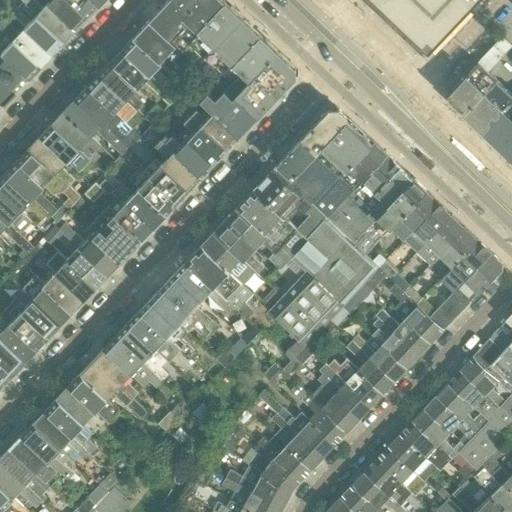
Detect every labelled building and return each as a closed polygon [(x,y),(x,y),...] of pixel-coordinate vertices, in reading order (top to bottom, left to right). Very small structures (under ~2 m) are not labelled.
[(21,0),(24,2),(64,40),(76,27),(49,1),(43,7),(34,0),(21,0)] [(49,0),(49,1),(76,27),(88,15),(71,0),(49,0)] [(71,0),(88,15),(99,3),(95,0),(71,0)] [(167,0),(150,19),(164,34),(196,0),(167,0)] [(196,0),(164,34),(175,44),(181,49),(198,31),(197,30),(224,1),(223,0),(196,0)] [(375,0),(428,51),(476,0),(375,0)] [(181,49),(198,66),(242,18),(224,1),(197,30),(198,31),(181,49)] [(25,26),(53,52),(64,40),(24,2),(18,8),(19,10),(30,21),(25,26)] [(0,26),(41,65),(53,52),(25,26),(19,32),(0,14),(0,26)] [(198,66),(214,82),(259,34),(242,18),(198,66)] [(161,62),(171,72),(178,65),(166,54),(175,44),(164,34),(150,19),(134,36),(161,62)] [(0,49),(29,77),(41,65),(0,26),(0,49)] [(214,82),(223,90),(231,98),(234,95),(277,50),(259,34),(214,82)] [(155,69),(161,62),(134,36),(123,48),(175,98),(180,93),(181,92),(166,78),(155,69)] [(446,95),(448,96),(481,128),(511,95),(511,94),(487,71),(511,46),(511,47),(511,46),(511,45),(502,36),(466,74),(446,95)] [(111,61),(138,87),(143,81),(166,102),(160,108),(163,111),(175,98),(123,48),(120,51),(111,61)] [(0,73),(17,90),(29,77),(0,49),(0,73)] [(234,95),(257,116),(295,76),(295,68),(277,50),(234,95)] [(99,73),(137,109),(143,103),(132,93),(138,87),(111,61),(99,73)] [(0,98),(4,103),(17,90),(0,73),(0,98)] [(87,85),(122,119),(128,114),(131,116),(137,109),(99,73),(87,85)] [(75,98),(128,147),(139,136),(132,129),(131,128),(122,119),(87,85),(75,98)] [(211,110),(238,135),(257,116),(234,95),(231,98),(223,90),(215,98),(208,91),(200,99),(211,110)] [(511,95),(481,128),(499,145),(511,130),(511,95)] [(121,154),(125,150),(128,147),(75,98),(64,110),(91,136),(96,131),(121,154)] [(157,105),(145,117),(151,123),(163,111),(160,108),(157,105)] [(190,115),(226,149),(238,135),(211,110),(205,117),(196,108),(190,115)] [(292,178),(348,118),(338,109),(338,108),(330,108),(330,109),(277,164),(292,178)] [(52,123),(94,162),(100,156),(94,151),(100,145),(91,136),(64,110),(52,123)] [(151,123),(145,117),(143,115),(132,129),(139,136),(151,123)] [(186,136),(213,162),(226,149),(190,115),(183,121),(192,130),(186,136)] [(348,168),(373,142),(348,118),(292,178),(277,164),(273,168),(313,206),(348,168)] [(41,135),(67,161),(73,154),(82,164),(87,169),(82,175),(91,184),(104,172),(94,162),(52,123),(41,135)] [(511,130),(499,145),(511,157),(511,130)] [(162,138),(201,175),(213,162),(186,136),(180,143),(171,135),(168,137),(165,134),(162,138)] [(29,147),(68,186),(75,179),(62,167),(67,161),(41,135),(29,147)] [(153,154),(188,188),(201,175),(162,138),(160,139),(163,143),(153,154)] [(332,212),(348,195),(386,154),(376,144),(373,142),(348,168),(313,206),(323,215),(327,218),(332,212)] [(17,159),(44,185),(53,194),(59,188),(62,192),(68,186),(29,147),(17,159)] [(140,165),(141,166),(177,200),(188,188),(153,154),(151,152),(140,165)] [(334,225),(341,231),(400,167),(386,154),(348,195),(332,212),(327,218),(334,225)] [(118,156),(112,162),(120,169),(126,163),(118,156)] [(5,172),(48,213),(54,206),(38,191),(44,185),(17,159),(5,172)] [(130,178),(166,212),(177,200),(141,166),(130,178)] [(368,225),(376,216),(411,178),(400,167),(341,231),(353,242),(368,225)] [(304,210),(317,222),(323,215),(313,206),(273,168),(254,188),(283,215),(296,202),(304,210)] [(0,177),(0,190),(20,210),(26,204),(42,220),(48,213),(5,172),(0,177)] [(121,193),(154,225),(166,212),(130,178),(126,175),(120,181),(119,185),(116,188),(121,193)] [(353,242),(365,253),(389,228),(425,190),(411,178),(376,216),(368,225),(353,242)] [(104,190),(95,182),(84,194),(93,202),(104,190)] [(69,198),(63,203),(69,209),(76,201),(80,197),(73,190),(68,186),(62,192),(69,198)] [(304,270),(268,308),(299,337),(307,343),(316,333),(320,330),(327,322),(329,320),(341,306),(353,293),(365,280),(378,266),(373,261),(365,253),(353,242),(341,231),(334,225),(327,218),(323,215),(317,222),(314,225),(304,235),(293,225),(283,215),(279,212),(254,188),(238,205),(259,225),(287,252),(292,257),(304,270)] [(0,215),(27,241),(34,234),(15,216),(20,211),(20,210),(0,190),(0,215)] [(389,228),(402,240),(438,203),(425,190),(389,228)] [(109,205),(115,211),(142,237),(154,225),(121,193),(109,205)] [(57,222),(67,211),(69,209),(63,203),(57,209),(54,206),(48,213),(57,222)] [(409,245),(415,251),(451,215),(438,203),(402,240),(408,246),(409,245)] [(142,237),(115,211),(109,205),(108,204),(84,229),(89,234),(93,238),(94,237),(119,262),(142,237)] [(274,265),(279,270),(292,257),(287,252),(259,225),(238,205),(226,218),(254,246),(255,247),(261,240),(274,251),(267,258),(274,265)] [(67,211),(57,222),(55,223),(61,229),(66,224),(72,217),(67,211)] [(28,252),(32,248),(34,247),(27,241),(0,215),(0,231),(3,229),(11,237),(11,236),(25,249),(28,252)] [(415,251),(428,263),(463,226),(451,215),(415,251)] [(226,218),(214,231),(263,279),(270,272),(263,266),(249,252),(254,246),(226,218)] [(55,223),(44,235),(47,238),(51,242),(57,236),(62,230),(61,229),(55,223)] [(119,262),(94,237),(93,238),(89,234),(83,241),(74,232),(70,227),(66,224),(61,229),(62,230),(65,233),(107,274),(119,262)] [(435,272),(440,277),(476,238),(463,226),(428,263),(429,265),(428,266),(435,272)] [(73,252),(67,258),(96,285),(107,274),(65,233),(62,230),(57,236),(59,238),(61,240),(73,252)] [(202,244),(231,272),(236,266),(251,279),(258,285),(263,279),(214,231),(202,244)] [(47,238),(44,235),(38,242),(41,245),(47,238)] [(448,285),(453,289),(454,288),(464,278),(489,251),(476,238),(440,277),(448,285)] [(32,248),(37,254),(44,247),(41,245),(38,242),(34,247),(32,248)] [(241,282),(231,272),(202,244),(187,260),(236,307),(236,308),(245,318),(252,312),(244,303),(253,294),(245,287),(240,283),(241,282)] [(45,285),(72,311),(83,299),(45,262),(37,254),(32,248),(28,252),(29,253),(23,258),(22,259),(20,261),(26,267),(29,269),(35,263),(50,279),(45,285)] [(45,262),(83,299),(96,285),(67,258),(58,248),(45,262)] [(29,253),(28,252),(25,249),(18,255),(22,259),(23,258),(29,253)] [(435,309),(429,315),(443,328),(501,267),(500,262),(489,251),(464,278),(454,288),(453,289),(435,309)] [(378,266),(381,262),(384,260),(385,259),(380,254),(373,261),(378,266)] [(11,270),(15,265),(10,260),(5,265),(11,270)] [(229,314),(236,308),(236,307),(187,260),(175,272),(202,297),(207,292),(229,314)] [(378,266),(385,272),(390,278),(396,271),(384,260),(381,262),(378,266)] [(378,266),(365,280),(372,287),(385,272),(378,266)] [(163,284),(206,325),(212,319),(205,313),(195,304),(202,297),(175,272),(163,284)] [(10,300),(12,301),(49,336),(60,324),(24,289),(13,278),(8,274),(2,280),(16,294),(10,300)] [(392,278),(400,287),(403,291),(408,285),(396,274),(392,278)] [(24,289),(60,324),(72,311),(45,285),(36,276),(24,289)] [(365,280),(353,293),(360,300),(372,287),(365,280)] [(394,308),(405,317),(431,341),(443,328),(429,315),(416,303),(403,291),(400,287),(399,287),(394,283),(387,291),(401,300),(394,308)] [(204,336),(210,329),(206,325),(163,284),(151,297),(187,331),(193,326),(204,336)] [(403,291),(416,303),(421,297),(408,285),(403,291)] [(353,293),(341,306),(349,313),(360,300),(353,293)] [(422,296),(421,297),(416,303),(429,315),(435,309),(422,296)] [(181,338),(187,331),(151,297),(139,310),(180,349),(188,356),(194,349),(181,338)] [(12,301),(0,313),(37,348),(49,336),(12,301)] [(349,314),(349,313),(341,306),(329,320),(337,327),(349,314)] [(379,317),(381,319),(418,355),(431,341),(405,317),(399,324),(390,316),(381,307),(375,314),(379,317)] [(139,310),(127,322),(166,360),(168,362),(180,349),(139,310)] [(0,336),(25,360),(37,348),(0,313),(0,336)] [(490,338),(472,356),(485,368),(511,338),(511,313),(507,319),(490,338)] [(372,335),(406,367),(418,355),(381,319),(379,317),(373,323),(376,325),(378,328),(371,334),(372,335)] [(142,360),(162,380),(169,373),(161,366),(166,360),(127,322),(116,334),(142,360)] [(241,337),(248,343),(260,330),(253,325),(241,337)] [(351,340),(353,341),(394,380),(406,367),(372,335),(366,342),(357,333),(351,339),(351,340)] [(162,380),(142,360),(116,334),(104,347),(130,373),(143,387),(149,380),(156,386),(162,380)] [(0,360),(13,373),(25,360),(0,336),(0,360)] [(299,337),(284,353),(291,359),(295,356),(305,345),(307,343),(299,337)] [(498,380),(511,365),(511,338),(485,368),(497,380),(498,380)] [(362,362),(357,367),(383,392),(394,380),(353,341),(347,348),(362,362)] [(305,345),(295,356),(300,361),(302,362),(312,351),(305,345)] [(125,379),(130,373),(104,347),(93,358),(133,398),(138,392),(125,379)] [(227,348),(216,359),(224,367),(235,355),(227,348)] [(295,356),(291,359),(285,366),(282,369),(288,374),(300,361),(295,356)] [(472,356),(459,369),(499,406),(504,400),(491,387),(497,380),(485,368),(472,356)] [(333,358),(328,364),(334,370),(371,405),(383,392),(357,367),(346,357),(339,364),(333,358)] [(147,412),(133,398),(93,358),(80,372),(107,398),(112,392),(126,405),(127,404),(141,418),(147,412)] [(0,384),(1,386),(13,373),(0,360),(0,384)] [(327,378),(323,382),(359,417),(371,405),(334,370),(328,364),(327,364),(325,362),(318,369),(327,378)] [(268,381),(277,372),(280,368),(274,363),(262,375),(268,381)] [(511,393),(511,391),(511,365),(498,380),(511,393)] [(473,405),(480,412),(487,419),(499,406),(459,369),(447,382),(473,405)] [(120,411),(107,398),(80,372),(68,385),(104,418),(109,423),(120,411)] [(315,390),(310,396),(347,430),(359,417),(323,382),(315,390)] [(447,382),(435,395),(475,432),(480,426),(481,426),(488,419),(487,419),(480,412),(473,418),(467,412),(473,405),(447,382)] [(292,389),(302,399),(307,393),(297,383),(292,389)] [(92,431),(104,418),(68,385),(56,397),(92,431)] [(258,394),(277,413),(323,456),(334,444),(308,419),(300,412),(295,418),(263,388),(258,394)] [(457,452),(475,470),(482,462),(489,455),(495,448),(497,446),(509,435),(511,438),(511,391),(511,393),(504,400),(499,406),(487,419),(488,419),(481,426),(480,426),(475,432),(470,438),(464,445),(457,452)] [(347,430),(310,396),(307,393),(302,399),(307,404),(316,412),(308,419),(334,444),(347,430)] [(435,395),(424,407),(449,431),(456,424),(465,434),(459,440),(464,445),(470,438),(475,432),(435,395)] [(56,397),(43,411),(92,456),(99,449),(87,438),(93,432),(92,431),(56,397)] [(182,399),(170,411),(177,418),(189,405),(182,399)] [(412,419),(451,457),(452,457),(457,452),(464,445),(459,440),(453,447),(443,438),(449,431),(424,407),(412,419)] [(234,420),(241,427),(252,415),(245,408),(234,420)] [(87,462),(92,456),(43,411),(33,422),(69,456),(69,455),(74,450),(78,454),(87,462)] [(177,418),(170,411),(158,424),(165,430),(177,418)] [(281,427),(273,435),(310,469),(323,456),(277,413),(271,419),(281,427)] [(400,432),(438,468),(439,469),(451,457),(412,419),(400,432)] [(245,431),(241,427),(234,420),(229,426),(240,436),(245,431)] [(63,462),(69,456),(33,422),(21,434),(68,478),(74,472),(63,462)] [(424,479),(425,481),(438,468),(400,432),(388,445),(424,479)] [(62,485),(68,478),(21,434),(9,447),(50,485),(55,479),(62,485)] [(257,441),(259,444),(298,481),(306,474),(310,469),(273,435),(267,441),(262,436),(257,441)] [(203,463),(212,468),(224,446),(216,441),(203,463)] [(248,464),(288,492),(298,481),(259,444),(254,449),(257,452),(248,464)] [(376,458),(410,491),(412,488),(403,479),(407,475),(421,488),(426,482),(425,481),(424,479),(388,445),(376,458)] [(503,452),(497,446),(495,448),(489,455),(495,461),(503,452)] [(42,493),(50,485),(9,447),(0,456),(0,461),(42,500),(42,501),(46,497),(42,493)] [(475,470),(457,452),(452,457),(470,475),(471,474),(475,470)] [(489,455),(482,462),(487,467),(502,481),(509,474),(495,461),(489,455)] [(502,481),(511,489),(511,455),(509,459),(511,461),(511,470),(509,474),(502,481)] [(135,475),(143,480),(156,462),(149,456),(135,475)] [(364,471),(399,505),(406,499),(404,498),(411,491),(410,491),(376,458),(364,471)] [(35,507),(42,500),(0,461),(0,484),(13,497),(18,491),(35,507)] [(490,493),(511,511),(511,489),(502,481),(487,467),(482,462),(475,470),(471,474),(475,478),(490,493)] [(229,468),(226,475),(282,507),(290,494),(288,492),(248,464),(242,475),(229,468)] [(195,478),(203,483),(205,484),(212,472),(204,467),(203,467),(202,466),(195,478)] [(395,511),(406,511),(399,505),(364,471),(352,483),(378,507),(384,501),(391,507),(395,511)] [(99,483),(100,485),(106,490),(107,491),(117,480),(116,479),(111,474),(110,472),(99,483)] [(234,489),(229,498),(254,511),(279,511),(282,507),(226,475),(222,482),(234,489)] [(478,504),(487,511),(511,511),(490,493),(475,478),(471,482),(467,478),(460,485),(478,504)] [(383,511),(378,507),(352,483),(340,496),(357,511),(383,511)] [(17,511),(7,503),(13,497),(0,484),(0,507),(2,510),(4,511),(17,511)] [(99,484),(88,495),(97,504),(107,492),(99,484)] [(460,485),(458,488),(452,493),(457,498),(459,500),(460,499),(471,511),(469,511),(487,511),(478,504),(460,485)] [(94,508),(99,511),(123,511),(132,503),(114,486),(94,508)] [(448,498),(450,495),(442,488),(437,493),(445,501),(448,498)] [(88,495),(75,509),(78,511),(88,511),(97,504),(88,495)] [(327,510),(329,511),(357,511),(340,496),(327,510)] [(225,506),(217,502),(213,509),(218,511),(254,511),(229,498),(225,506)] [(436,510),(437,511),(461,511),(452,502),(448,498),(445,501),(441,505),(436,510)]
